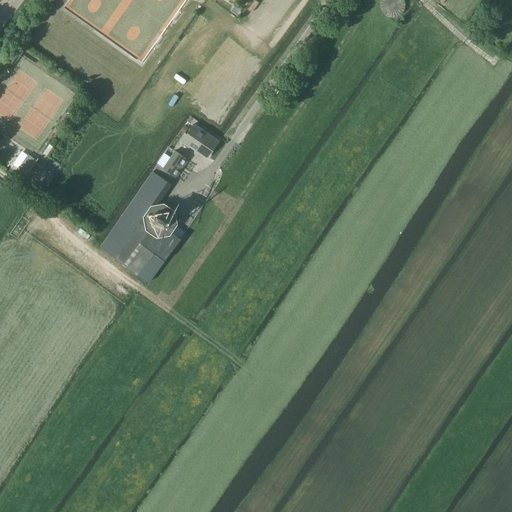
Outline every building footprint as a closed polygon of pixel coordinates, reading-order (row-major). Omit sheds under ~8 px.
[(404,4),(404,3),(403,1),(402,0),(381,0),(381,3),(382,7),(382,9),(384,11),(386,13),(387,13),(390,14),(391,15),(394,15),(397,14),(400,12),(403,8),(404,4)] [(182,141),(189,146),(190,144),(208,156),(218,141),(194,124),(182,141)] [(158,164),(154,170),(169,180),(172,175),(175,177),(188,159),(175,151),(163,168),(158,164)] [(18,169),(26,175),(30,169),(38,158),(38,157),(36,159),(28,154),(18,169)] [(167,181),(153,171),(100,247),(126,266),(125,266),(137,275),(138,274),(148,282),(179,240),(164,229),(166,229),(171,222),(169,214),(162,209),(154,210),(154,211),(148,208),(167,181)]
